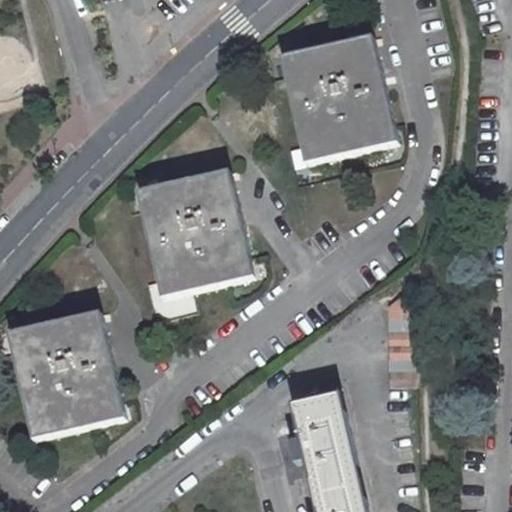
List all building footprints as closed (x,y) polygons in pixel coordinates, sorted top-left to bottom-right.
[(379,38),(284,62),(310,167),(404,144),(379,38)] [(235,183),(139,207),(165,311),(258,289),(235,183)] [(416,289),(391,306),(391,387),(415,387),(416,289)] [(102,324),(9,347),(36,453),(130,429),(102,324)] [(367,511),(339,397),(294,408),(303,445),(293,445),(298,463),(306,456),(319,511),(367,511)]
